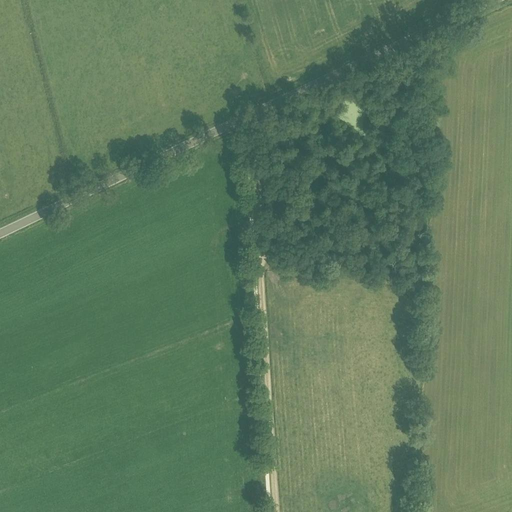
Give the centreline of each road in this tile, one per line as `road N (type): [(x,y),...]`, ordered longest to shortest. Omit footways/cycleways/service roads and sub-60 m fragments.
road 1 (unclassified): [(0,234),(495,0)]
road 2 (track): [(251,114),(275,511)]
